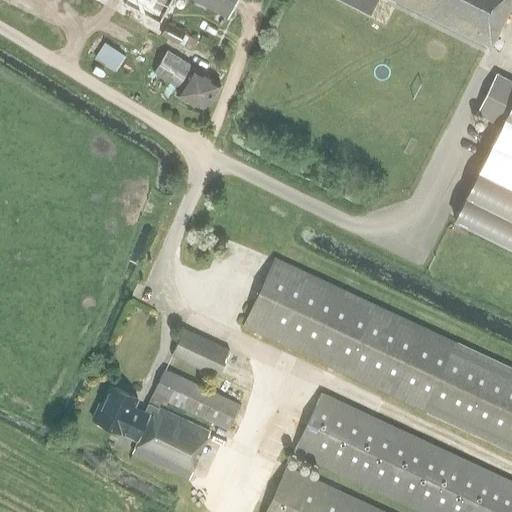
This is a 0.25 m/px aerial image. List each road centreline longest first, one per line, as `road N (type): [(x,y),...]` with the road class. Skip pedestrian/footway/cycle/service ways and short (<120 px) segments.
road 1 (unknown): [(271,0),(197,149),(169,262),(174,294),(199,321),(234,333),(265,357),(266,383),(211,511)]
road 2 (unclassified): [(343,222),(204,154),(0,28)]
